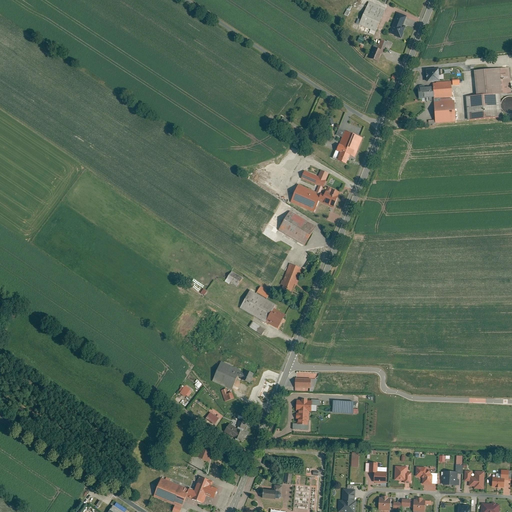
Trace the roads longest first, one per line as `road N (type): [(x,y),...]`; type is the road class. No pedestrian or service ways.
road 1 (tertiary): [(291,366),(384,130)]
road 2 (unclassified): [(384,130),(186,0)]
road 3 (residential): [(291,366),(376,369),(383,388),(412,397),(511,401)]
road 4 (tertiary): [(143,511),(0,417)]
road 5 (residential): [(511,497),(376,490),(362,511)]
road 6 (tertiary): [(384,130),(434,0)]
